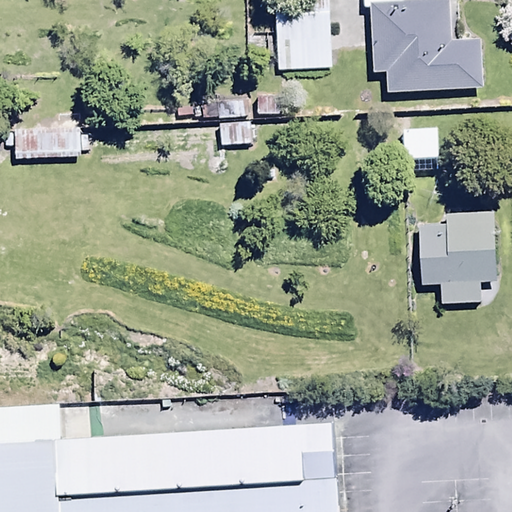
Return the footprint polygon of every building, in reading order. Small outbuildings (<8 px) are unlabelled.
[(295,0),(296,3),(276,3),(277,76),(330,75),(328,0),(295,0)] [(403,0),(362,0),(363,14),(373,14),(374,77),(387,77),(388,97),(483,96),(482,46),(451,46),(451,9),(404,9),(403,0)] [(245,101),(220,101),(220,151),(245,151),(245,101)] [(281,102),(256,101),(256,121),(280,122),(281,102)] [(5,119),(6,162),(81,160),(79,117),(5,119)] [(445,231),(418,232),(420,294),(441,293),(442,311),(481,310),(480,287),(493,287),(492,219),(445,220),(445,231)] [(0,511),(317,511),(311,428),(64,447),(61,404),(0,408),(0,511)]
